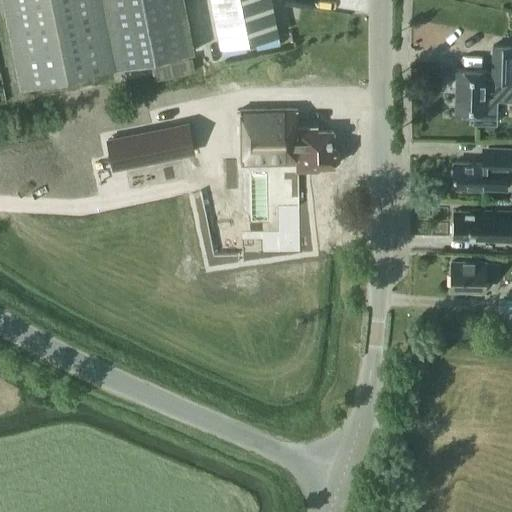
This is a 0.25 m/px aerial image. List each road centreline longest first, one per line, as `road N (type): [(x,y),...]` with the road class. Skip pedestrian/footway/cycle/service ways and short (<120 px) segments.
road 1 (tertiary): [(342,474),(366,401),(380,279),(381,0)]
road 2 (unclassified): [(342,474),(75,363),(0,322)]
